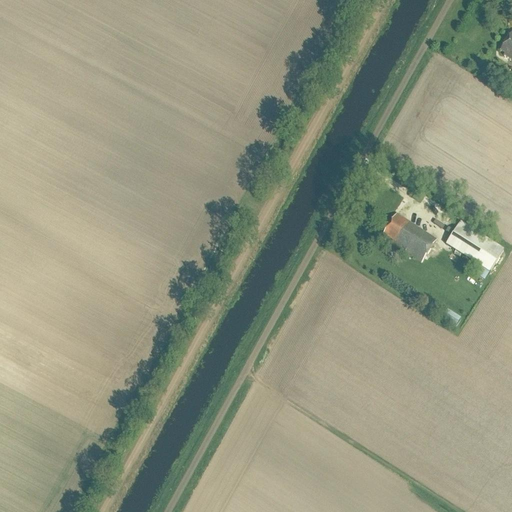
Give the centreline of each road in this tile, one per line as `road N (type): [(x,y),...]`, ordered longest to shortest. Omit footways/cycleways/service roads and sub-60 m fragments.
road 1 (track): [(101,511),(385,0)]
road 2 (unclassified): [(171,511),(453,0)]
